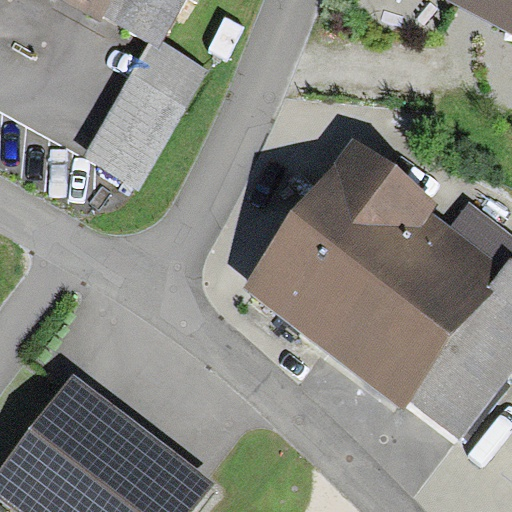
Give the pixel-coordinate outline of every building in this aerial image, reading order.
[(72,0),(96,13),(102,0),(72,0)] [(102,0),(96,13),(149,40),(161,47),(186,0),(102,0)] [(511,0),(452,0),(511,32),(511,0)] [(205,73),(161,47),(149,40),(82,155),(137,187),(205,73)] [(354,142),(246,285),(457,445),(511,373),(511,233),(470,202),(448,230),(426,213),(434,203),(354,142)] [(193,511),(216,482),(75,375),(0,472),(0,491),(27,511),(193,511)]
